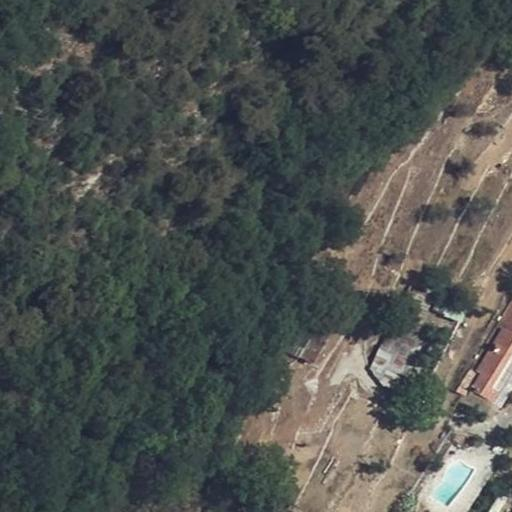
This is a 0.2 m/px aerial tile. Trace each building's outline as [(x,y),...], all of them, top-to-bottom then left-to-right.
[(430,286),(410,286),(376,355),(402,366),(437,290),(430,286)] [(287,333),(306,344),(329,304),(309,293),(287,333)] [(511,371),(511,300),(458,390),(469,397),(471,392),(493,405),(508,378),(511,371)] [(306,344),(299,357),(314,365),(341,311),(329,304),(306,344)] [(299,357),(306,344),(287,333),(278,348),(299,359),(299,357)]
